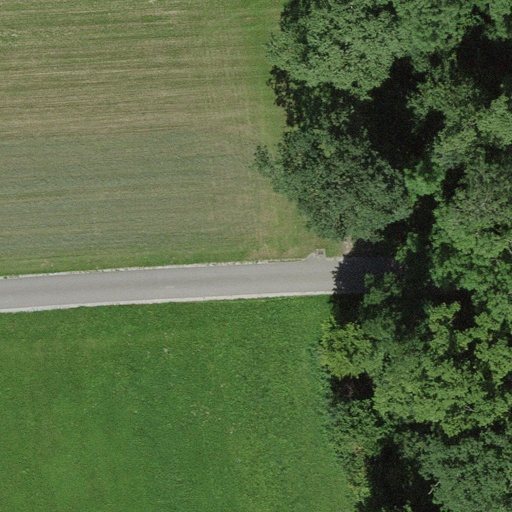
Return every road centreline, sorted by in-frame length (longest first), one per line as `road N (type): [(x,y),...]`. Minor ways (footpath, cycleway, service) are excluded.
road 1 (track): [(511,274),(0,298)]
road 2 (track): [(356,276),(345,0)]
